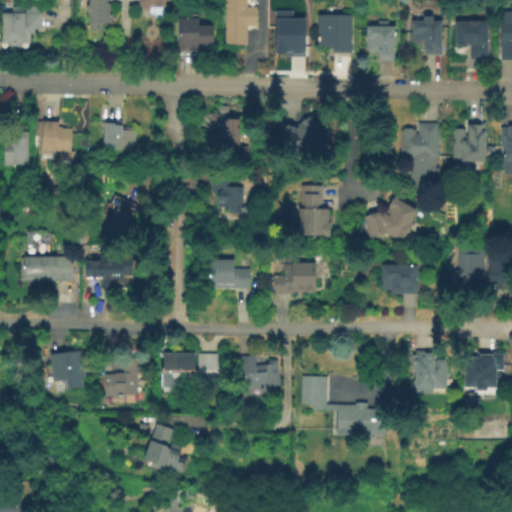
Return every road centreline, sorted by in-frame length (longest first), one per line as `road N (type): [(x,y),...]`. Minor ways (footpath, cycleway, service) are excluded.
road 1 (residential): [(511,91),(0,82)]
road 2 (residential): [(386,327),(0,323)]
road 3 (residential): [(177,87),(175,327)]
road 4 (residential): [(511,327),(386,327)]
